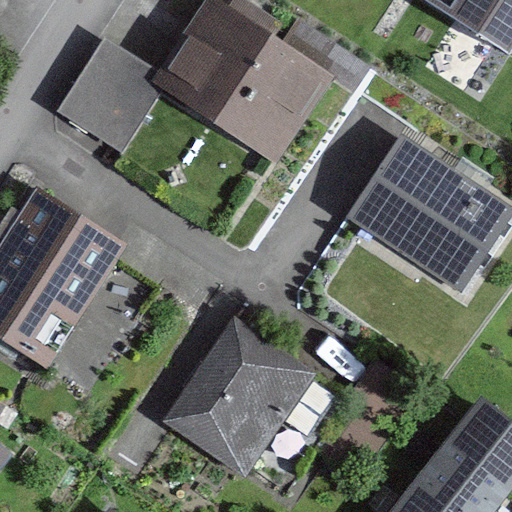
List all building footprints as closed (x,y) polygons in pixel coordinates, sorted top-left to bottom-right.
[(335,80),(214,0),(211,0),(162,74),(105,37),(56,111),(122,154),(163,92),(276,167),(335,80)] [(511,49),(511,0),(427,0),(509,54),(511,49)] [(511,214),(410,138),(352,215),(457,294),(511,220),(511,214)] [(39,192),(0,248),(0,334),(45,365),(112,268),(124,250),(39,192)] [(155,297),(112,268),(45,365),(88,394),(155,297)] [(238,320),(167,421),(245,476),(316,375),(238,320)] [(494,511),(511,490),(511,418),(481,395),(389,511),(494,511)] [(0,473),(14,455),(0,443),(0,473)]
